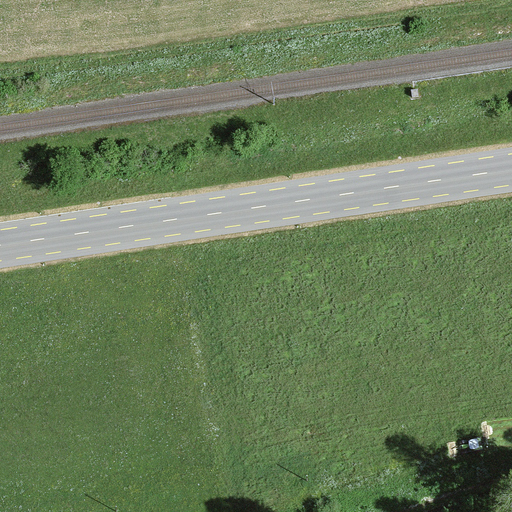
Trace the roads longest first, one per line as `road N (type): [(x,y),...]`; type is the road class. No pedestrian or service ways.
road 1 (primary): [(511,171),(0,248)]
road 2 (track): [(0,73),(511,4)]
